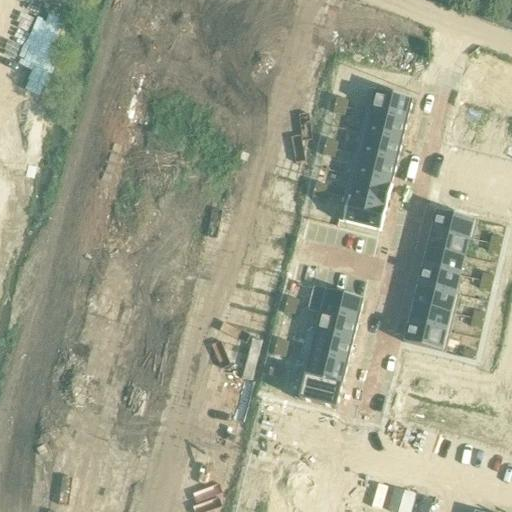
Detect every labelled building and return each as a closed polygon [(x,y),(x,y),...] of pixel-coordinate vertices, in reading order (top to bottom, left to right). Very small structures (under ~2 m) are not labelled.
[(139,0),(136,15),(161,22),(165,6),(166,0),(139,0)] [(221,0),(217,11),(238,19),(245,0),(221,0)] [(245,0),(238,19),(259,26),(268,0),(245,0)] [(268,0),(259,26),(279,34),(291,0),(268,0)] [(301,0),(291,0),(279,34),(299,41),(313,4),(301,0)] [(313,4),(299,41),(319,49),(333,11),(313,4)] [(333,11),(319,49),(341,57),(346,43),(345,42),(353,19),(333,11)] [(353,19),(345,42),(346,43),(382,56),(391,33),(353,19)] [(391,33),(382,56),(423,71),(429,47),(391,33)] [(108,52),(105,66),(128,71),(132,58),(108,52)] [(217,54),(213,65),(220,68),(225,57),(217,54)] [(225,57),(220,68),(228,71),(232,60),(225,57)] [(259,64),(255,75),(263,78),(267,67),(259,64)] [(475,64),(462,100),(483,108),(497,71),(475,64)] [(105,66),(102,79),(125,85),(128,71),(105,66)] [(267,67),(263,78),(270,81),(274,70),(267,67)] [(511,77),(497,71),(483,108),(504,115),(511,92),(511,77)] [(287,74),(283,86),(291,88),(295,77),(287,74)] [(204,76),(199,97),(237,107),(243,85),(204,76)] [(325,88),(321,100),(329,102),(333,91),(325,88)] [(375,91),(369,115),(407,124),(413,100),(375,91)] [(199,97),(194,118),(232,128),(237,107),(199,97)] [(336,98),(334,106),(346,109),(347,101),(336,98)] [(334,106),(332,114),(344,117),(346,109),(334,106)] [(271,107),(269,114),(281,117),(283,110),(271,107)] [(269,114),(268,122),(279,125),(281,117),(269,114)] [(369,115),(364,136),(402,145),(407,124),(369,115)] [(194,118),(189,139),(227,149),(232,128),(194,118)] [(110,119),(99,162),(125,168),(128,154),(129,154),(132,141),(131,141),(135,125),(110,119)] [(364,136),(359,157),(396,166),(402,145),(364,136)] [(189,139),(183,161),(222,171),(227,149),(189,139)] [(463,139),(460,151),(468,153),(471,141),(463,139)] [(325,140),(324,148),(335,151),(337,143),(325,140)] [(471,141),(468,153),(476,155),(479,143),(471,141)] [(324,148),(322,156),(333,159),(335,151),(324,148)] [(261,149),(259,156),(271,159),(273,151),(261,149)] [(259,156),(257,164),(269,167),(271,159),(259,156)] [(359,157),(353,178),(391,187),(396,166),(359,157)] [(353,178),(348,200),(386,209),(391,187),(353,178)] [(315,183),(313,191),(325,194),(327,186),(315,183)] [(177,189),(171,211),(210,220),(215,198),(177,189)] [(313,191),(311,199),(323,202),(325,194),(313,191)] [(348,200),(342,223),(380,233),(386,209),(348,200)] [(69,202),(63,227),(106,238),(112,213),(98,209),(85,206),(69,202)] [(171,211),(166,232),(205,241),(210,220),(171,211)] [(436,211),(431,231),(468,240),(473,220),(436,211)] [(243,220),(242,228),(253,231),(255,223),(243,220)] [(242,228),(240,236),(251,239),(253,231),(242,228)] [(431,231),(426,250),(464,259),(468,240),(431,231)] [(166,232),(161,253),(199,262),(205,241),(166,232)] [(491,237),(489,245),(501,247),(503,240),(491,237)] [(489,245),(487,252),(499,255),(501,247),(489,245)] [(426,250),(421,268),(459,277),(464,259),(426,250)] [(161,253),(156,275),(194,284),(199,262),(161,253)] [(511,258),(505,256),(503,264),(511,266),(511,258)] [(57,261),(53,274),(77,280),(80,266),(57,261)] [(233,262),(231,270),(243,273),(245,265),(233,262)] [(421,268),(417,287),(455,296),(459,277),(421,268)] [(231,270),(229,278),(241,280),(243,273),(231,270)] [(53,274),(50,288),(73,293),(77,280),(53,274)] [(482,274),(480,282),(492,285),(494,277),(482,274)] [(156,279),(153,291),(168,295),(171,283),(156,279)] [(480,282),(478,290),(490,293),(492,285),(480,282)] [(174,286),(171,298),(179,299),(182,288),(174,286)] [(417,287),(412,306),(450,315),(455,296),(417,287)] [(497,288),(495,296),(507,299),(509,291),(497,288)] [(326,291),(320,315),(358,324),(363,301),(326,291)] [(206,294),(203,305),(211,307),(214,296),(206,294)] [(170,297),(162,295),(159,307),(167,309),(170,297)] [(214,296),(211,307),(219,309),(222,298),(214,296)] [(495,296),(494,304),(505,307),(507,299),(495,296)] [(286,299),(285,306),(296,309),(298,302),(286,299)] [(64,303),(53,344),(79,350),(82,338),(85,325),(85,324),(89,309),(64,303)] [(248,304),(245,316),(253,318),(256,306),(248,304)] [(256,306),(253,318),(261,320),(263,308),(256,306)] [(285,306),(283,314),(294,317),(296,309),(285,306)] [(412,306),(408,324),(445,333),(450,315),(412,306)] [(474,312),(472,320),(484,323),(485,315),(474,312)] [(320,315),(315,336),(352,345),(358,324),(320,315)] [(140,320),(131,359),(153,364),(162,325),(140,320)] [(472,320),(470,328),(482,330),(484,323),(472,320)] [(408,324),(403,344),(441,353),(445,333),(408,324)] [(162,325),(153,364),(174,369),(183,331),(162,325)] [(488,327),(487,335),(498,338),(500,330),(488,327)] [(183,331),(174,369),(195,374),(204,336),(183,331)] [(487,335),(485,343),(496,346),(498,338),(487,335)] [(204,336),(195,374),(216,379),(225,341),(204,336)] [(315,336),(309,357),(347,366),(352,345),(315,336)] [(37,340),(31,365),(46,369),(59,373),(59,372),(74,376),(80,350),(79,350),(53,344),(37,340)] [(225,341),(216,379),(236,384),(246,346),(225,341)] [(276,341),(274,348),(286,351),(288,343),(276,341)] [(246,346),(236,384),(258,390),(268,351),(246,346)] [(274,348),(272,356),(284,359),(286,351),(274,348)] [(465,351),(463,359),(475,361),(476,354),(465,351)] [(420,355),(417,366),(425,368),(428,357),(420,355)] [(309,357),(304,378),(342,387),(347,366),(309,357)] [(438,359),(435,371),(443,373),(446,361),(438,359)] [(446,361),(443,373),(451,374),(453,363),(446,361)] [(473,367),(470,379),(478,381),(481,369),(473,367)] [(269,369),(267,377),(279,380),(281,372),(269,369)] [(481,369),(478,381),(486,383),(488,371),(481,369)] [(304,378),(298,402),(336,411),(342,387),(304,378)] [(398,390),(389,428),(409,433),(418,395),(398,390)] [(24,393),(21,406),(44,412),(48,398),(24,393)] [(418,395),(409,433),(427,437),(436,399),(418,395)] [(436,399),(427,437),(444,441),(454,404),(436,399)] [(454,404),(444,441),(462,445),(471,408),(454,404)] [(21,406),(18,420),(41,425),(44,412),(21,406)] [(119,407),(109,445),(131,451),(141,412),(119,407)] [(471,408),(462,445),(479,450),(489,412),(471,408)] [(141,412),(131,451),(152,456),(162,417),(141,412)] [(489,412),(479,450),(497,454),(506,417),(489,412)] [(162,417),(152,456),(173,461),(183,423),(162,417)] [(511,418),(506,417),(497,454),(511,457),(511,418)] [(183,423),(173,461),(194,466),(204,428),(183,423)] [(204,428),(194,466),(215,471),(225,433),(204,428)] [(225,433),(215,471),(237,477),(247,439),(225,433)] [(276,447),(271,467),(309,476),(313,456),(276,447)] [(8,449),(2,473),(47,484),(45,483),(51,460),(37,456),(24,452),(24,453),(8,449)] [(248,454),(246,461),(258,464),(260,456),(248,454)] [(246,461),(244,469),(256,472),(258,464),(246,461)] [(271,467),(267,486),(304,495),(309,476),(271,467)] [(4,475),(0,489),(0,498),(13,502),(13,503),(27,506),(27,505),(41,509),(47,484),(2,473),(2,474),(4,475)] [(116,478),(113,489),(121,491),(124,480),(116,478)] [(124,480),(121,491),(129,493),(132,482),(124,480)] [(159,482),(157,494),(164,496),(167,484),(159,482)] [(167,484),(164,496),(172,498),(175,486),(167,484)] [(267,486),(262,505),(291,511),(300,511),(304,495),(267,486)] [(202,491),(199,503),(207,505),(210,493),(202,491)] [(239,491),(237,499),(249,502),(251,494),(239,491)] [(210,493),(207,505),(214,507),(217,495),(210,493)] [(100,495),(95,511),(136,511),(138,504),(100,495)] [(237,499),(235,507),(247,510),(249,502),(237,499)]
